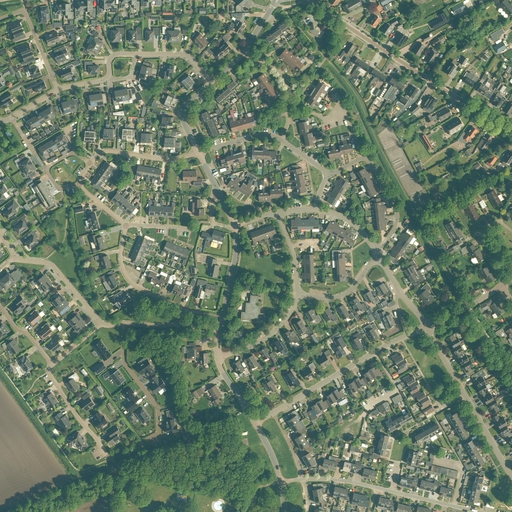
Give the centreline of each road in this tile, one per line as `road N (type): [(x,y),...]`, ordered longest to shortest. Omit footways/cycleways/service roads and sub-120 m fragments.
road 1 (tertiary): [(511,134),(307,0)]
road 2 (residential): [(475,511),(347,481),(302,479)]
road 3 (unclassified): [(505,466),(425,327)]
road 4 (unclassified): [(272,413),(407,335)]
road 5 (residential): [(124,322),(125,365),(157,408),(158,437),(150,442)]
road 6 (residential): [(180,324),(179,306),(123,273),(125,225)]
road 7 (track): [(1,511),(116,465)]
